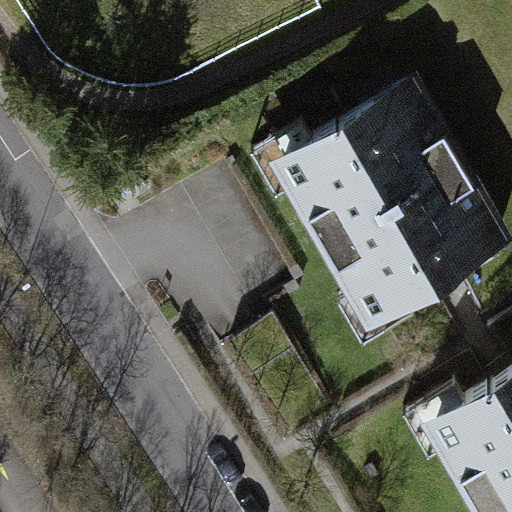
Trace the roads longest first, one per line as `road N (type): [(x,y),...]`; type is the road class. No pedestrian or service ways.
road 1 (unknown): [(0,8),(46,75),(112,111),(154,116),(185,111),(405,0)]
road 2 (residential): [(0,176),(221,511)]
